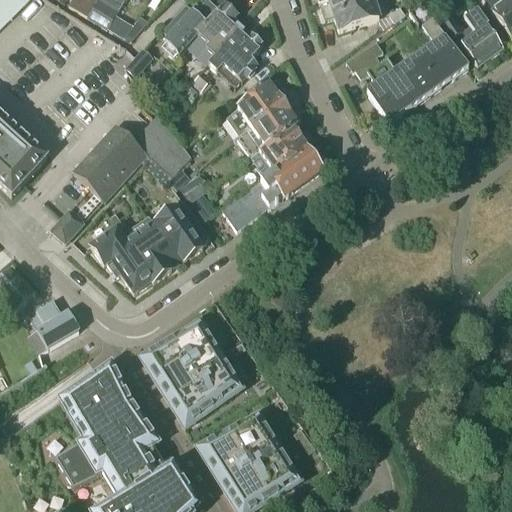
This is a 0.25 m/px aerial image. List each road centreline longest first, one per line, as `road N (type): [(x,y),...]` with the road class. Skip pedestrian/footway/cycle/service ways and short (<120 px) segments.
road 1 (residential): [(357,175),(149,315),(117,326)]
road 2 (residential): [(211,511),(122,358),(117,326)]
road 3 (residential): [(357,175),(286,0)]
road 4 (residential): [(511,68),(357,175)]
road 5 (residential): [(117,326),(98,320),(0,228)]
